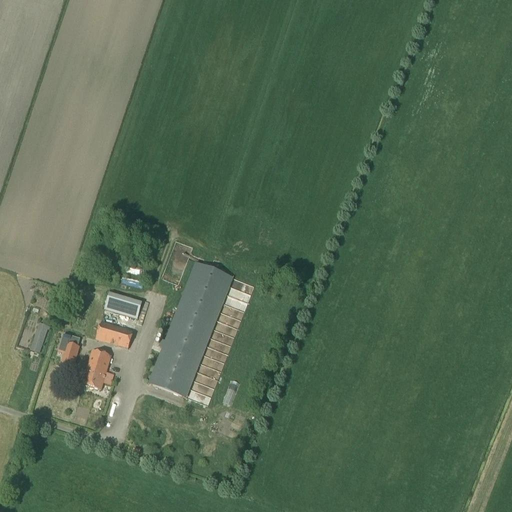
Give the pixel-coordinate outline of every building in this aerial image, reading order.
[(185,400),(233,279),(195,264),(164,342),(161,341),(158,348),(162,350),(148,385),(185,400)] [(136,321),(141,305),(108,295),(104,311),(136,321)] [(127,350),(132,333),(100,323),(95,340),(127,350)] [(39,355),(49,329),(39,325),(30,352),(39,355)] [(63,336),(58,352),(64,354),(61,364),(74,368),(80,348),(79,348),(77,348),(80,340),(63,336)] [(111,387),(114,377),(107,374),(111,358),(92,352),(81,386),(101,392),(103,385),(111,387)]
